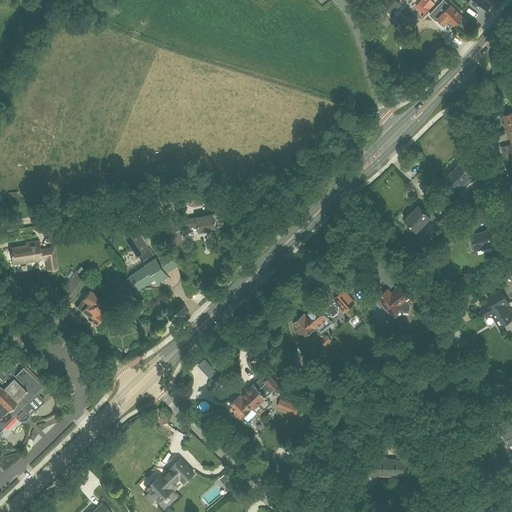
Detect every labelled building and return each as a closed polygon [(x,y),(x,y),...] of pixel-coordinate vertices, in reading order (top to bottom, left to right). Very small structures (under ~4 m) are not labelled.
[(400,4),(396,0),(384,0),(382,3),(392,12),(400,4)] [(430,0),(424,0),(424,1),(422,0),(418,0),(414,4),(419,8),(417,11),(419,13),(421,11),(424,14),(434,4),(430,0)] [(472,0),(486,10),(493,0),(472,0)] [(453,26),(454,26),(462,16),(449,5),(449,6),(445,3),(437,11),(436,11),(431,16),(436,20),(437,19),(443,24),(447,20),(453,26)] [(390,14),(388,18),(398,22),(400,17),(390,14)] [(511,112),(507,114),(503,115),(505,122),(504,123),(511,146),(511,112)] [(460,163),(446,177),(457,189),(472,175),(460,163)] [(460,194),(454,199),(462,208),(468,202),(460,194)] [(467,207),(471,212),(481,204),(477,199),(467,207)] [(404,220),(416,231),(430,217),(418,205),(404,220)] [(459,220),(450,211),(440,221),(449,230),(459,220)] [(176,216),(164,219),(166,232),(186,228),(197,226),(197,227),(198,226),(199,232),(216,229),(215,225),(216,225),(213,214),(184,220),(177,221),(176,216)] [(472,236),(476,249),(491,245),(487,231),(477,234),(473,223),(462,226),(465,238),(472,236)] [(139,256),(142,261),(147,258),(154,254),(138,229),(125,238),(137,257),(139,256)] [(38,241),(25,243),(26,246),(10,248),(12,263),(45,258),(47,270),(57,269),(54,247),(39,249),(38,241)] [(127,277),(126,282),(125,286),(128,289),(132,291),(136,290),(155,277),(158,281),(166,275),(165,274),(178,265),(169,251),(157,259),(154,254),(147,258),(149,261),(146,263),(147,264),(127,277)] [(77,272),(83,277),(87,273),(80,268),(77,272)] [(86,282),(75,274),(59,297),(70,304),(86,282)] [(69,281),(64,278),(59,284),(64,287),(69,281)] [(391,315),(400,307),(403,311),(409,312),(410,305),(408,302),(412,299),(414,302),(422,296),(415,286),(407,291),(403,285),(391,294),(388,289),(377,298),(391,315)] [(338,307),(339,306),(344,311),(355,303),(344,289),(333,298),(336,301),(334,303),(334,302),(323,310),(318,304),(305,314),(315,326),(316,327),(320,333),(333,323),(328,316),(328,315),(329,315),(332,316),(335,315),(337,313),(339,310),(339,307),(338,307)] [(487,317),(492,314),(499,326),(511,318),(511,312),(507,305),(509,303),(500,289),(487,297),(490,302),(481,307),(487,317)] [(92,318),(90,321),(96,326),(104,314),(101,312),(107,303),(89,290),(77,306),(92,318)] [(293,321),(298,328),(297,329),(298,332),(299,334),(302,334),(303,334),(304,334),(315,326),(305,314),(304,312),(293,321)] [(324,345),(331,340),(326,334),(320,340),(324,345)] [(342,365),(334,354),(321,364),(329,375),(342,365)] [(0,429),(14,415),(17,419),(18,419),(20,419),(21,419),(22,419),(23,417),(26,414),(26,413),(26,411),(23,407),(44,386),(24,365),(15,375),(10,370),(5,375),(0,369),(0,429)] [(252,406),(253,408),(266,396),(267,397),(273,390),(274,391),(280,385),(270,375),(266,379),(263,375),(254,384),(254,383),(241,395),(252,406)] [(230,403),(242,416),(252,406),(241,395),(240,393),(230,403)] [(308,411),(308,410),(313,414),(312,415),(320,422),(325,416),(301,393),(296,399),(308,411)] [(299,406),(280,399),(277,406),(296,413),(299,406)] [(368,443),(380,448),(390,424),(383,421),(378,433),(373,432),(368,443)] [(511,429),(509,424),(499,428),(506,444),(511,441),(511,429)] [(285,443),(276,452),(294,471),(303,462),(285,443)] [(146,487),(149,490),(144,495),(153,504),(158,499),(160,501),(173,488),(174,490),(178,486),(177,485),(181,481),(184,484),(196,472),(180,457),(169,468),(170,470),(162,477),(159,474),(146,487)] [(395,474),(395,473),(403,474),(404,472),(407,472),(407,464),(404,464),(404,460),(395,460),(395,458),(371,458),(370,474),(377,475),(377,474),(395,474)] [(257,462),(260,470),(269,466),(267,459),(257,462)] [(230,472),(208,484),(213,495),(236,483),(230,472)] [(89,511),(110,511),(101,502),(89,511)]
